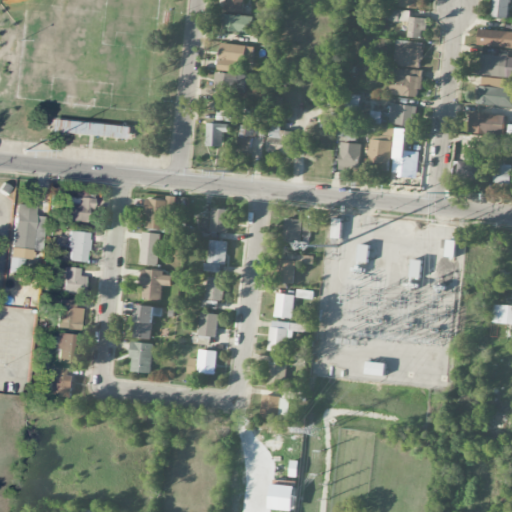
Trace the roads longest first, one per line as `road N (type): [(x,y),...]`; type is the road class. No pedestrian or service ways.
road 1 (residential): [(511,215),(0,161)]
road 2 (residential): [(123,175),(103,364),(108,391)]
road 3 (residential): [(263,190),(239,398)]
road 4 (residential): [(457,2),(436,207)]
road 5 (residential): [(199,0),(180,180)]
road 6 (residential): [(239,398),(108,391)]
